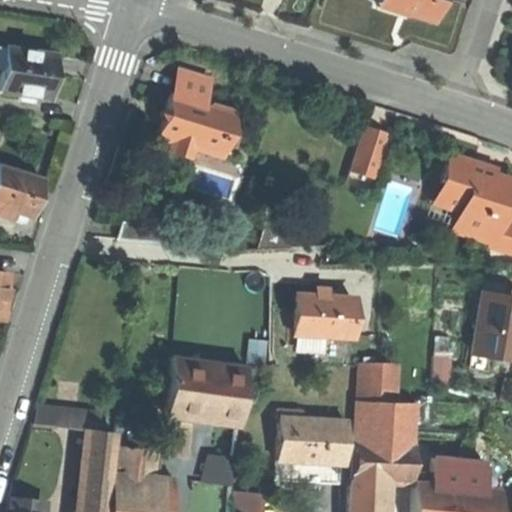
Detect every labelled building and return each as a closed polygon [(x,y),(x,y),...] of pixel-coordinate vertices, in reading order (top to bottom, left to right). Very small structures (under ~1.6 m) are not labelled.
[(406,17),(407,14),(408,9),(378,0),(376,8),(406,17)] [(439,0),(378,0),(408,9),(407,14),(432,22),(439,0)] [(0,61),(0,91),(47,97),(50,77),(53,55),(2,48),(0,61)] [(206,80),(177,71),(171,94),(166,96),(164,103),(162,110),(166,115),(164,120),(158,122),(154,135),(157,135),(156,138),(169,142),(166,152),(186,158),(189,148),(208,154),(212,140),(216,142),(220,128),(225,129),(230,113),(203,105),(202,107),(198,106),(206,80)] [(227,130),(225,129),(220,128),(216,142),(215,146),(221,148),(227,130)] [(376,134),(358,129),(345,173),(371,181),(377,159),(369,157),(376,134)] [(384,137),(376,134),(369,157),(377,159),(384,137)] [(160,172),(166,152),(169,142),(156,138),(151,140),(143,167),(160,172)] [(218,157),(221,148),(215,146),(216,142),(212,140),(208,154),(218,157)] [(470,163),(443,155),(434,183),(442,185),(436,206),(454,211),(448,230),(486,242),(484,248),(511,256),(511,220),(496,215),(507,180),(484,172),(468,167),(470,163)] [(40,178),(0,165),(0,218),(10,221),(13,213),(28,217),(34,198),(40,178)] [(380,228),(401,231),(409,185),(390,182),(385,212),(383,212),(380,228)] [(428,203),(436,206),(442,185),(434,183),(428,203)] [(117,222),(115,239),(139,241),(140,224),(117,222)] [(163,226),(140,224),(139,241),(161,243),(163,226)] [(258,233),(258,246),(288,246),(288,233),(258,233)] [(314,286),(314,294),(327,294),(327,286),(314,286)] [(314,294),(295,293),(294,313),(293,333),(350,336),(352,295),(327,294),(314,294)] [(511,303),(501,302),(479,298),(467,366),(486,370),(489,354),(511,358),(511,356),(511,303)] [(441,355),(431,354),(430,380),(440,380),(441,355)] [(245,366),(169,355),(163,416),(190,419),(237,426),(245,366)] [(357,360),(355,399),(395,400),(396,361),(357,360)] [(511,379),(505,377),(499,400),(511,403),(511,379)] [(355,399),(353,439),(412,442),(414,401),(395,400),(355,399)] [(30,421),(88,428),(97,429),(98,413),(36,403),(30,421)] [(187,455),(190,419),(163,416),(160,453),(187,455)] [(338,463),(342,463),(344,420),(277,417),(275,459),(338,463)] [(88,428),(77,511),(104,511),(114,431),(97,429),(88,428)] [(412,442),(353,439),(351,479),(371,480),(397,481),(408,481),(410,482),(411,460),(412,442)] [(116,445),(113,471),(133,473),(136,448),(116,445)] [(200,476),(228,485),(236,459),(208,450),(200,476)] [(337,482),(338,463),(275,459),(274,479),(322,482),(337,482)] [(410,485),(415,486),(472,491),(474,466),(411,460),(410,482),(410,485)] [(133,473),(113,471),(108,511),(139,511),(140,509),(162,511),(168,511),(173,478),(133,473)] [(377,511),(371,480),(351,479),(347,487),(345,511),(377,511)] [(397,481),(396,511),(407,511),(408,481),(397,481)] [(415,486),(412,511),(495,511),(497,494),(472,491),(415,486)] [(230,511),(255,511),(257,492),(232,490),(230,511)] [(511,511),(511,495),(497,494),(495,511),(511,511)] [(6,511),(41,511),(43,504),(8,501),(6,511)]
